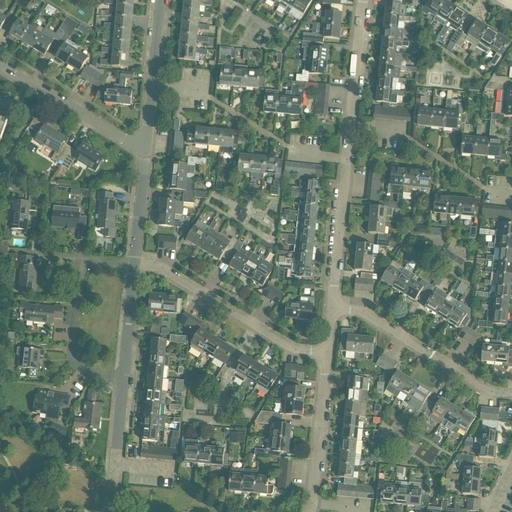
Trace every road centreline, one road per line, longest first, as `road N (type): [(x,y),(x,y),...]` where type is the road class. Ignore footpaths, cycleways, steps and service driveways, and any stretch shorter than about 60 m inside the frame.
road 1 (residential): [(329,354),(292,350),(161,269),(133,266)]
road 2 (residential): [(122,380),(79,367),(70,356),(84,261),(133,266)]
road 3 (residential): [(511,392),(486,389),(363,312),(334,308)]
road 4 (residential): [(145,149),(0,65)]
road 5 (residential): [(312,511),(329,354)]
road 6 (residential): [(334,308),(349,154)]
road 7 (residential): [(109,511),(122,380)]
road 8 (residential): [(351,129),(362,0)]
